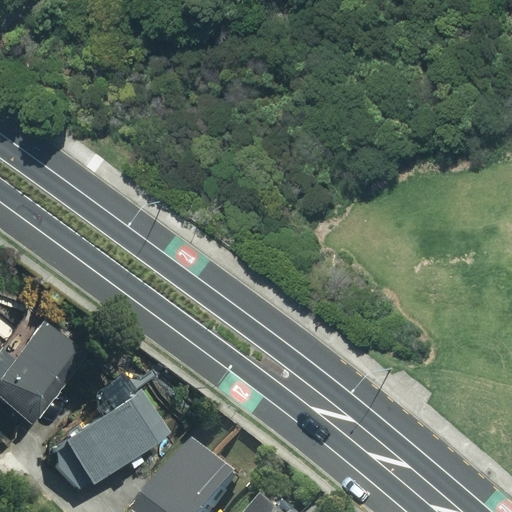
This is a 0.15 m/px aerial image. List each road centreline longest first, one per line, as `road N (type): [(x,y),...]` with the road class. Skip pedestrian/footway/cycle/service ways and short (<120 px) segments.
road 1 (secondary): [(0,134),(267,328),(492,511)]
road 2 (secondary): [(406,511),(234,373),(0,202)]
